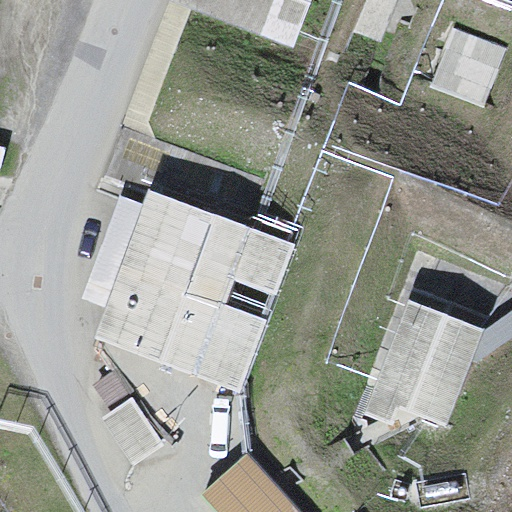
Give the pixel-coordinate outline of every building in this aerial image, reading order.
[(312,0),(162,0),(158,11),(294,56),(312,0)] [(395,0),(362,0),(353,31),(380,42),(395,0)] [(450,27),(428,85),(484,108),(506,48),(450,27)] [(298,243),(146,182),(82,340),(234,400),(298,243)] [(482,330),(407,300),(363,413),(391,424),(398,406),(444,425),(482,330)] [(296,511),(246,455),(200,496),(214,511),(296,511)]
